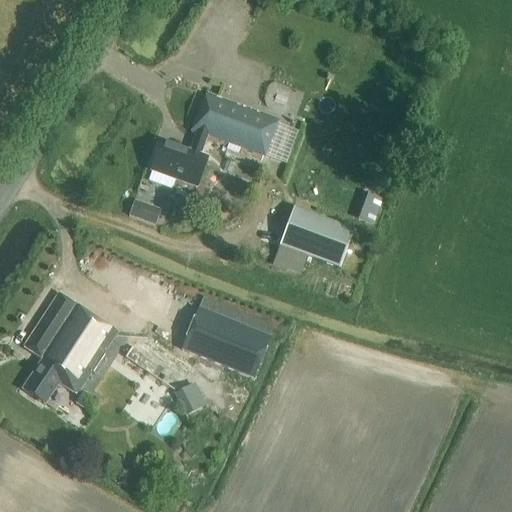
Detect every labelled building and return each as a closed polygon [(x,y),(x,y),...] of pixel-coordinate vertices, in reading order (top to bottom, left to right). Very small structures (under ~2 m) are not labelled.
[(271,71),(256,112),(277,120),(293,79),(271,71)] [(161,142),(150,173),(196,189),(207,159),(199,156),(205,140),(227,148),(228,145),(238,149),(237,152),(261,160),(275,121),(206,95),(191,135),(194,136),(188,152),(161,142)] [(372,226),(382,200),(367,195),(358,221),(372,226)] [(147,206),(142,222),(155,227),(161,211),(147,206)] [(338,271),(353,232),(294,209),(279,248),(338,271)] [(42,362),(22,391),(44,406),(59,384),(75,394),(82,384),(83,385),(90,374),(91,375),(105,355),(103,354),(117,334),(58,295),(22,349),(42,362)] [(198,310),(181,351),(252,380),(269,340),(198,310)] [(138,332),(122,357),(197,403),(212,378),(138,332)] [(83,393),(75,405),(88,413),(95,402),(83,393)]
